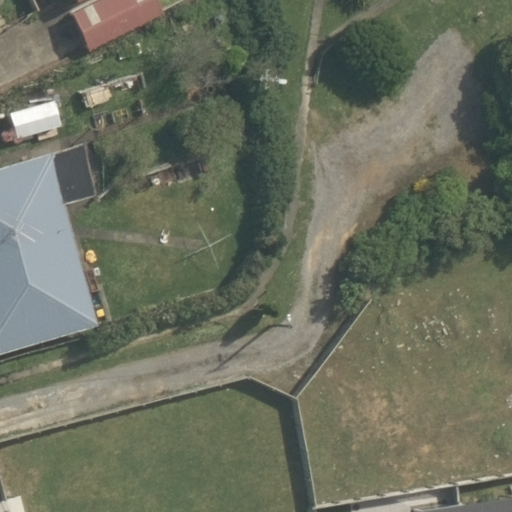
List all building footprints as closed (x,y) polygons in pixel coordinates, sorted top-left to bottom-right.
[(89,0),(65,13),(82,47),(155,10),(150,0),(89,0)] [(328,133),(377,213),(509,132),(460,52),(328,133)] [(0,167),(0,353),(90,329),(56,203),(86,196),(73,148),(0,167)] [(165,166),(174,187),(211,171),(202,151),(165,166)] [(499,511),(497,497),(409,511),(499,511)]
